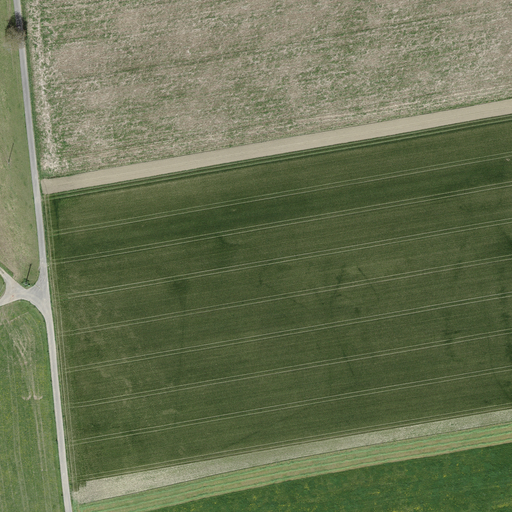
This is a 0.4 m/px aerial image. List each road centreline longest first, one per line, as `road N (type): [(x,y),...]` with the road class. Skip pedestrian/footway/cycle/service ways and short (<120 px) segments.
road 1 (unclassified): [(16,0),(44,286)]
road 2 (residential): [(44,286),(68,511)]
